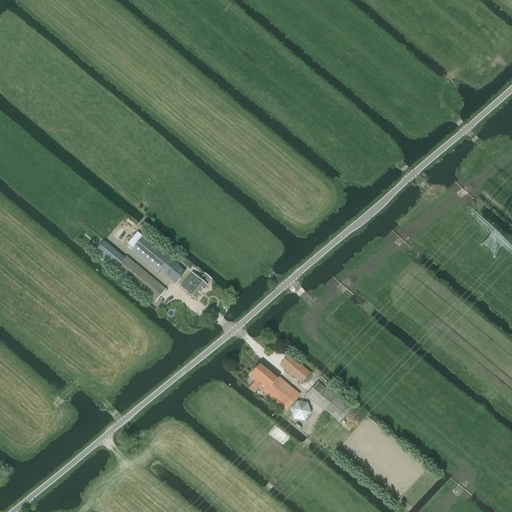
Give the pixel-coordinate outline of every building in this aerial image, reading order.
[(137,232),(127,244),(133,249),(143,237),(137,232)] [(158,272),(160,270),(175,283),(185,272),(169,258),(171,256),(145,234),(143,237),(133,249),(131,251),(158,272)] [(103,242),(95,252),(116,269),(155,302),(166,290),(126,257),(124,259),(103,242)] [(181,287),(196,299),(207,286),(192,273),(181,287)] [(287,357),(280,365),(302,384),(311,374),(289,355),(287,357)] [(255,381),(249,388),(254,393),(260,386),(267,391),(265,394),(286,411),(299,395),(261,363),(250,377),(255,381)] [(318,382),(308,394),(308,396),(324,410),(324,409),(332,416),(339,422),(354,406),(347,399),(339,392),(335,396),(329,391),(318,382)] [(297,401),(290,410),(294,420),(304,422),(305,421),(311,413),(307,403),(308,403),(297,401)]
